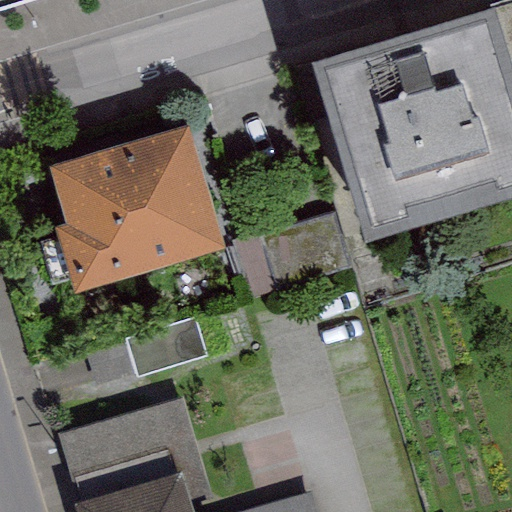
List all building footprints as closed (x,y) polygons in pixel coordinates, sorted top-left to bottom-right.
[(0,0),(0,24),(82,0),(0,0)] [(511,211),(511,80),(493,21),(311,78),(367,257),(511,211)] [(187,134),(48,175),(65,234),(53,238),(72,301),(224,255),(187,134)] [(191,511),(185,489),(204,484),(182,401),(56,438),(77,510),(72,511),(191,511)] [(313,511),(308,493),(242,511),(313,511)]
